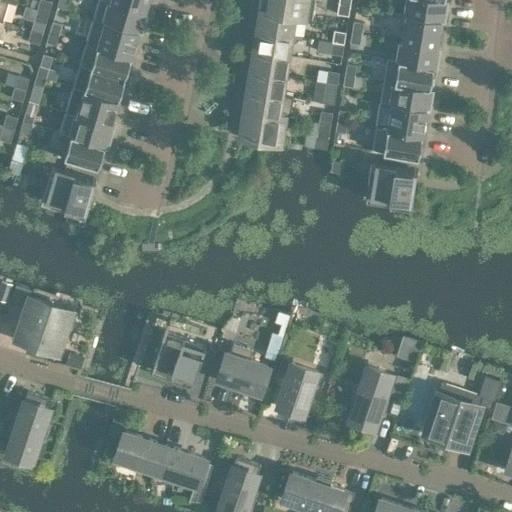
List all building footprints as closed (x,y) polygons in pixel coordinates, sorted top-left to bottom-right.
[(0,0),(0,19),(3,20),(8,0),(0,0)] [(52,0),(50,0),(39,0),(37,8),(49,12),(52,0)] [(58,0),(57,5),(67,8),(69,0),(58,0)] [(98,0),(94,16),(140,30),(145,10),(111,0),(98,0)] [(148,0),(111,0),(145,10),(148,0)] [(270,0),(269,9),(297,14),(297,15),(313,18),(315,0),(270,0)] [(445,0),(408,0),(407,13),(442,18),(445,0)] [(351,3),(339,1),(337,13),(349,15),(351,3)] [(269,9),(261,7),(258,28),(294,34),(297,15),(297,14),(269,9)] [(34,20),(46,23),(49,12),(37,8),(34,20)] [(442,18),(407,13),(402,39),(438,45),(442,18)] [(140,30),(94,16),(86,41),(132,55),(140,30)] [(62,23),(53,20),(49,30),(59,33),(62,23)] [(364,21),(354,20),(352,30),(362,32),(364,21)] [(40,43),(43,31),(32,28),(28,39),(40,43)] [(255,48),(290,54),(294,34),(258,28),(255,48)] [(346,31),(334,29),(332,41),(344,43),(346,31)] [(46,41),(56,44),(59,33),(49,30),(46,41)] [(350,41),(360,43),(362,32),(352,30),(350,41)] [(438,45),(402,39),(399,58),(399,59),(434,65),(438,45)] [(79,64),(91,67),(126,77),(132,55),(86,41),(79,64)] [(330,52),(342,54),(344,43),(332,41),(330,52)] [(251,69),(287,74),(290,54),(255,48),(251,69)] [(399,58),(387,56),(383,79),(431,87),(434,65),(399,59),(399,58)] [(357,64),(347,62),(345,73),(355,75),(357,64)] [(49,67),(40,64),(36,74),(46,77),(49,67)] [(79,64),(73,85),(85,88),(119,99),(126,77),(91,67),(79,64)] [(248,89),(284,94),(287,74),(251,69),(248,89)] [(339,71),(328,69),(326,81),(337,83),(339,71)] [(343,84),(353,85),(355,75),(345,73),(343,84)] [(30,77),(18,74),(15,85),(26,88),(30,77)] [(33,85),(43,87),(46,77),(36,74),(33,85)] [(383,79),(380,99),(392,101),(427,107),(431,87),(383,79)] [(324,93),(336,94),(337,83),(326,81),(324,93)] [(11,96),(23,100),(26,88),(15,85),(11,96)] [(73,85),(66,109),(77,113),(77,114),(112,124),(119,99),(85,88),(73,85)] [(285,116),(290,117),(294,95),(284,94),(248,89),(245,109),(285,115),(285,116)] [(380,99),(376,125),(423,133),(427,107),(392,101),(380,99)] [(36,112),(26,109),(23,119),(33,122),(36,112)] [(59,131),(71,134),(71,133),(106,143),(112,124),(77,114),(77,113),(66,109),(59,131)] [(281,141),(285,116),(285,115),(245,109),(240,134),(281,141)] [(349,110),(339,109),(337,119),(347,121),(349,110)] [(333,111),(321,110),(319,121),(331,123),(333,111)] [(18,116),(6,113),(3,124),(15,127),(18,116)] [(20,129),(30,132),(33,122),(23,119),(20,129)] [(336,130),(346,131),(347,121),(337,119),(336,130)] [(317,135),(315,146),(327,148),(329,137),(331,123),(319,121),(317,135)] [(0,134),(0,138),(11,141),(15,127),(3,124),(0,134)] [(372,149),(419,157),(423,133),(376,125),(372,149)] [(65,156),(99,166),(106,143),(71,133),(71,134),(65,156)] [(12,157),(8,169),(19,173),(23,161),(14,158),(12,157)] [(333,159),(331,170),(341,171),(343,161),(333,159)] [(372,161),(366,197),(390,201),(396,165),(372,161)] [(51,164),(41,199),(65,206),(75,172),(51,164)] [(411,204),(417,169),(396,165),(390,201),(411,204)] [(85,212),(96,178),(75,172),(65,206),(85,212)] [(0,290),(0,298),(8,302),(14,284),(3,281),(0,290)] [(16,283),(12,295),(28,300),(31,288),(16,283)] [(59,349),(72,309),(30,295),(16,339),(38,346),(39,342),(59,349)] [(232,313),(222,326),(231,333),(241,320),(232,313)] [(178,378),(177,382),(191,387),(205,343),(166,330),(170,319),(167,318),(150,369),(178,378)] [(272,330),(265,354),(274,357),(277,350),(278,350),(279,347),(283,334),(272,330)] [(268,364),(250,358),(253,348),(234,342),(231,351),(227,350),(219,376),(260,390),(268,364)] [(281,358),(276,373),(286,377),(291,361),(281,358)] [(304,411),(317,370),(291,361),(286,377),(278,402),(304,411)] [(355,401),(347,424),(372,433),(380,410),(384,411),(389,397),(384,395),(392,372),(367,364),(359,387),(355,386),(350,400),(355,401)] [(392,392),(403,396),(409,377),(399,373),(392,392)] [(442,380),(425,429),(444,436),(443,439),(466,447),(473,424),(481,426),(488,406),(492,407),(502,379),(485,373),(479,392),(442,380)] [(45,421),(53,398),(28,389),(20,413),(15,411),(11,425),(15,427),(7,450),(33,458),(40,435),(45,437),(49,422),(45,421)] [(125,430),(116,456),(157,469),(165,443),(125,430)] [(204,460),(205,457),(165,443),(157,469),(195,482),(197,483),(204,460)] [(223,492),(216,511),(244,511),(249,501),(253,502),(258,488),(253,486),(261,463),(236,455),(228,478),(224,477),(219,491),(223,492)] [(195,482),(189,499),(200,500),(213,463),(204,460),(197,483),(195,482)] [(316,478),(292,470),(284,495),(307,503),(306,508),(319,511),(321,508),(334,511),(348,511),(355,491),(330,483),(331,478),(317,473),(316,478)] [(420,511),(421,510),(381,497),(375,511),(420,511)]
